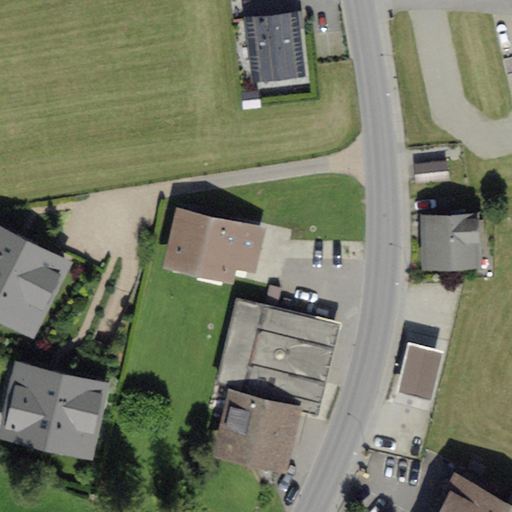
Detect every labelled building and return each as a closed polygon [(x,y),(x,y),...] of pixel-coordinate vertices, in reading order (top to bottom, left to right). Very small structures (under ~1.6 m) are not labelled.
[(252,0),(246,1),(254,70),(302,65),(294,0),(252,0)] [(448,178),(446,161),(417,164),(419,181),(448,178)] [(258,232),(220,223),(223,213),(203,209),(201,219),(184,215),(174,256),(226,268),(229,255),(251,260),(258,232)] [(481,218),(449,219),(449,210),(427,210),(428,231),(435,231),(436,257),(474,256),(473,235),(482,235),(481,218)] [(0,305),(29,320),(59,262),(2,233),(0,236),(0,305)] [(281,460),(316,317),(238,298),(218,379),(236,384),(221,445),(281,460)] [(10,426),(85,443),(98,387),(23,370),(10,426)] [(511,511),(511,492),(505,506),(458,481),(457,484),(446,478),(432,504),(444,511),(442,511),(511,511)]
